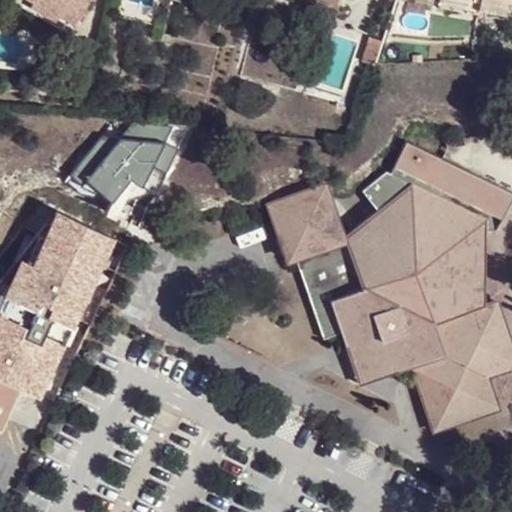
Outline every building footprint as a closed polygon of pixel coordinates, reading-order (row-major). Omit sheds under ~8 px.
[(33,0),(33,1),(60,16),(62,12),(66,6),(82,13),(89,0),(33,0)] [(511,0),(479,0),(478,9),(511,15),(511,0)] [(66,6),(62,12),(77,21),(82,13),(66,6)] [(376,64),(382,44),(372,40),(363,64),(374,68),(376,64)] [(319,185),(270,203),(288,260),(318,343),(336,337),(341,352),(353,357),(353,364),(375,373),(381,370),(393,376),(408,371),(429,432),(494,410),(492,404),(483,380),(508,370),(511,368),(511,365),(492,306),(479,310),(483,231),(494,233),(511,196),(403,145),(379,178),(373,178),(356,193),(371,213),(339,239),(319,185)] [(288,260),(270,203),(263,206),(282,263),(288,260)] [(0,379),(22,389),(53,402),(122,240),(53,211),(31,263),(21,259),(0,309),(0,379)] [(353,357),(341,352),(354,389),(393,376),(381,370),(375,373),(353,364),(353,357)] [(483,380),(492,404),(511,396),(511,381),(508,370),(483,380)] [(0,431),(22,389),(0,379),(0,431)]
